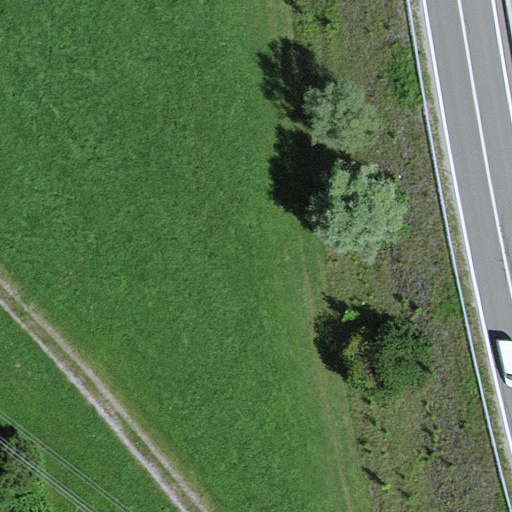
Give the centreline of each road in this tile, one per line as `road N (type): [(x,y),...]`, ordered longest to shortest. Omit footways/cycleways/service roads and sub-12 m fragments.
road 1 (trunk): [(511,304),(455,0)]
road 2 (track): [(0,293),(194,511)]
